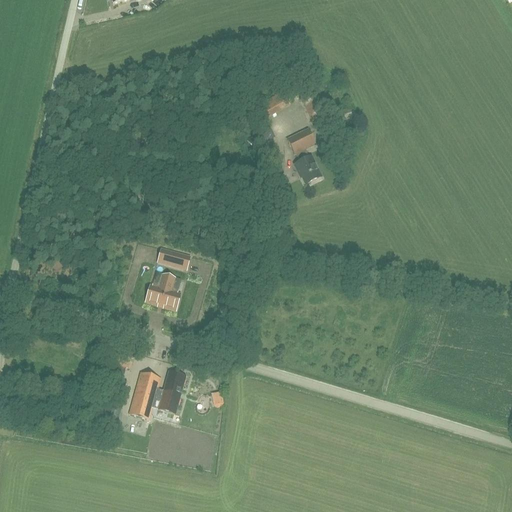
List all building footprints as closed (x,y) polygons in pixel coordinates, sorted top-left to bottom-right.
[(278,72),(289,94),(304,86),(293,64),(278,72)] [(262,118),(288,103),(283,93),(256,108),(262,118)] [(301,98),(312,122),(325,116),(314,93),(301,98)] [(334,125),(357,117),(353,108),(331,116),(334,125)] [(254,152),(275,138),(267,127),(247,142),(254,152)] [(305,186),(321,179),(311,158),(308,159),(305,151),(315,146),(308,131),(287,141),(294,156),(296,155),(300,164),(295,166),(299,175),(300,174),(305,186)] [(161,251),(157,264),(186,271),(190,259),(161,251)] [(151,287),(146,303),(176,312),(181,296),(177,295),(178,293),(172,291),(175,281),(163,277),(160,288),(154,286),(153,288),(151,287)] [(105,363),(129,371),(134,355),(110,347),(105,363)] [(91,374),(84,373),(82,383),(89,384),(91,374)] [(140,375),(129,416),(149,421),(152,409),(159,410),(158,412),(175,416),(185,378),(169,374),(163,392),(158,391),(160,381),(140,375)] [(221,398),(213,400),(214,407),(216,409),(221,407),(223,406),(221,398)] [(105,400),(98,427),(115,432),(122,405),(105,400)] [(219,473),(224,439),(207,437),(202,471),(219,473)]
